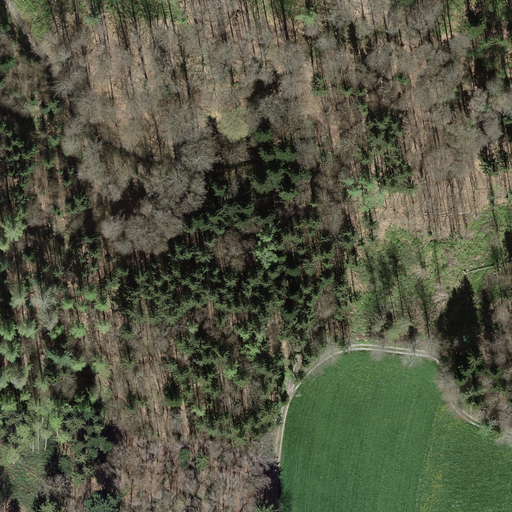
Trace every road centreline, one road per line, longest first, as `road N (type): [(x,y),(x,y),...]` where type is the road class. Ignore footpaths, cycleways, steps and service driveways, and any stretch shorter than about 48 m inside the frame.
road 1 (track): [(5,0),(74,107),(106,139),(150,159),(287,155),(324,175),(336,208),(331,253),(300,367),(284,475)]
road 2 (track): [(208,163),(219,89),(164,0)]
